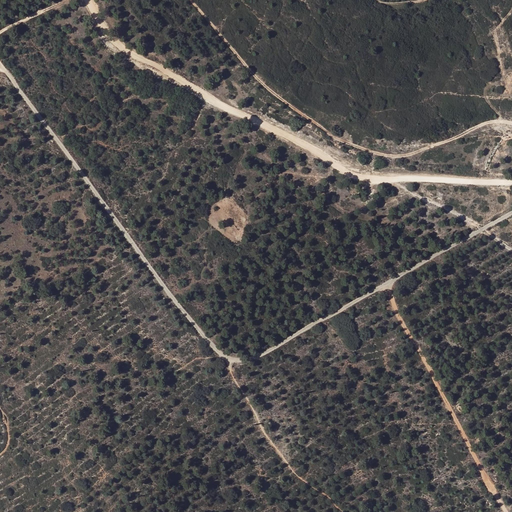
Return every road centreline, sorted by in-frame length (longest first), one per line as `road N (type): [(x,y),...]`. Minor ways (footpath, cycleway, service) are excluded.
road 1 (track): [(0,62),(177,305),(226,358),(242,360),(295,334),(511,213)]
road 2 (track): [(86,0),(119,50),(340,168),(382,179),(511,183)]
road 3 (track): [(192,0),(265,89),(336,137),(405,155),(482,120),(511,122)]
road 4 (track): [(507,511),(382,286)]
road 5 (track): [(390,178),(511,251)]
